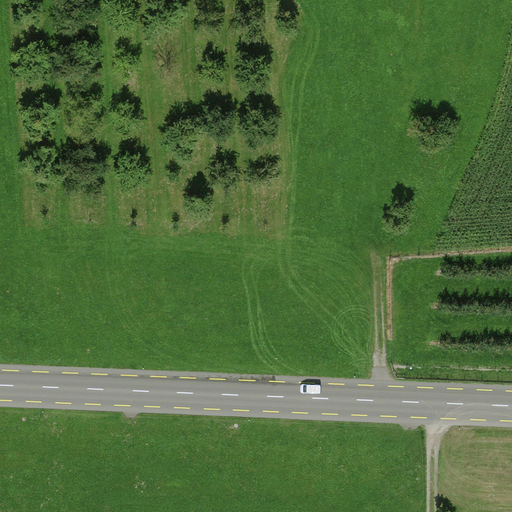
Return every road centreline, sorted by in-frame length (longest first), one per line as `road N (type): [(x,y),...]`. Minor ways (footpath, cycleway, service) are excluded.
road 1 (primary): [(0,385),(511,406)]
road 2 (track): [(383,402),(379,245)]
